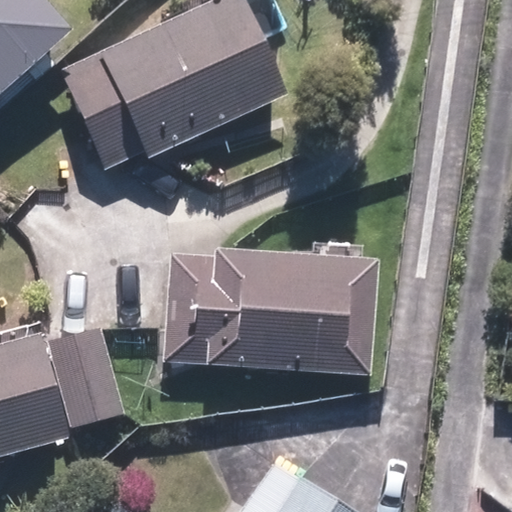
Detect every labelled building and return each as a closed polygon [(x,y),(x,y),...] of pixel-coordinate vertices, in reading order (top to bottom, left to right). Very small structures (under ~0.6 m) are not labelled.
[(0,0),(0,95),(85,21),(66,0),(0,0)] [(228,0),(72,72),(114,162),(161,141),(162,143),(288,86),(247,0),(228,0)] [(181,250),(173,358),(377,372),(384,264),(181,250)] [(0,453),(73,435),(69,422),(123,408),(103,334),(50,348),(44,326),(0,337),(0,453)] [(366,511),(280,462),(250,511),(366,511)]
